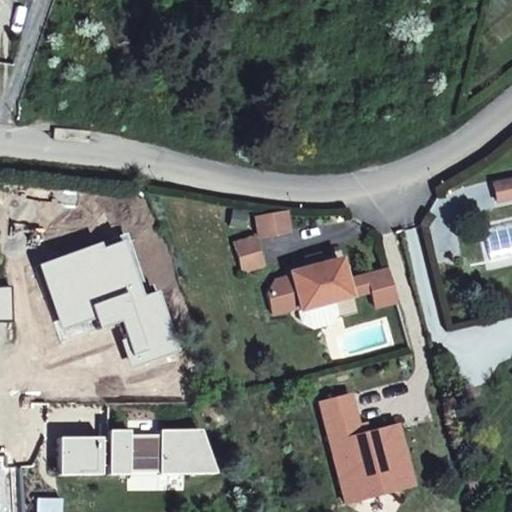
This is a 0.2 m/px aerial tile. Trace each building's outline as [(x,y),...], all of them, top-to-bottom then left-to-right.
[(257,219),(264,242),(294,234),(286,210),(257,219)] [(251,277),(271,272),(262,243),(243,248),(251,277)] [(342,307),(357,304),(353,286),(349,267),(299,277),(300,282),(309,324),(310,329),(345,322),(342,307)] [(400,276),(353,286),(357,304),(360,319),(407,309),(400,276)] [(309,324),(300,282),(276,288),(285,329),(309,324)] [(357,304),(342,307),(345,322),(360,319),(357,304)] [(327,410),(354,508),(421,492),(403,433),(377,439),(367,442),(364,431),(355,402),(327,410)] [(367,442),(377,439),(374,428),(364,431),(367,442)] [(473,488),(476,505),(489,502),(486,485),(473,488)] [(2,495),(3,511),(36,510),(36,493),(2,495)]
